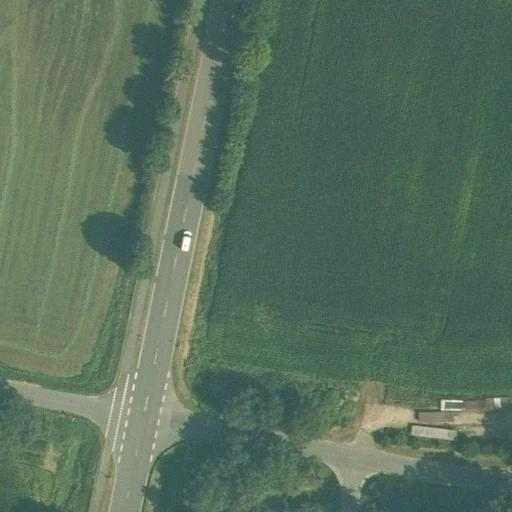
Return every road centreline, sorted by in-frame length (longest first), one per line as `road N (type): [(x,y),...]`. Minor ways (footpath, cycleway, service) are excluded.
road 1 (primary): [(143,419),(229,0)]
road 2 (unclassified): [(143,419),(511,479)]
road 3 (unclassified): [(0,390),(143,419)]
